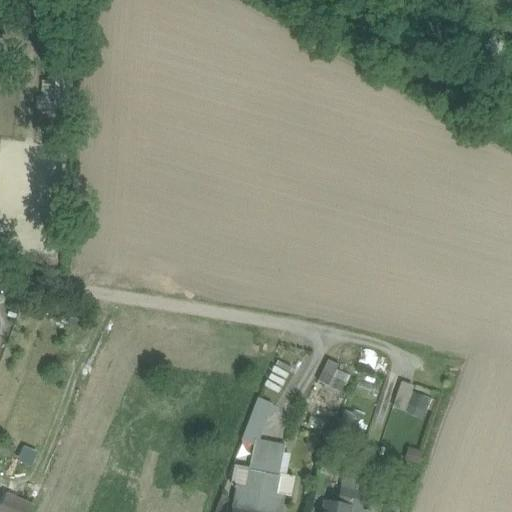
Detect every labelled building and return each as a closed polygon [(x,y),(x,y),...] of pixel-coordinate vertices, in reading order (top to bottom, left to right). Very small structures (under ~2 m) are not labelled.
[(58,7),(49,7),(49,16),(58,16),(58,7)] [(43,145),(42,156),(68,157),(70,120),(59,119),(58,145),(43,145)] [(90,315),(75,313),(73,327),(88,329),(90,315)] [(327,362),(317,383),(328,388),(333,377),(338,367),(327,362)] [(343,382),(333,377),(328,388),(338,393),(343,382)] [(379,388),(361,382),(357,394),(375,400),(379,388)] [(437,399),(420,392),(416,404),(433,410),(437,399)] [(328,421),(311,416),(308,426),(325,431),(328,421)] [(347,430),(337,425),(332,436),(342,440),(347,430)] [(342,440),(332,436),(327,447),(338,450),(342,440)] [(270,444),(255,441),(249,470),(264,473),(270,444)] [(285,447),(270,444),(264,473),(279,476),(285,447)] [(38,452),(26,447),(21,460),(33,465),(38,452)] [(319,473),(330,476),(338,450),(327,447),(319,473)] [(405,465),(398,489),(407,492),(414,468),(405,465)] [(249,471),(238,467),(231,486),(234,487),(234,489),(236,490),(245,492),(249,471),(248,471),(249,471)] [(264,473),(249,470),(249,471),(248,471),(249,471),(245,492),(260,495),(264,473)] [(279,476),(264,473),(260,495),(275,498),(279,476)] [(330,476),(319,473),(313,494),(324,498),(330,476)] [(290,478),(279,476),(275,498),(284,499),(285,497),(290,497),(293,479),(292,479),(293,477),(291,476),(290,478)] [(355,481),(343,479),(341,489),(353,492),(355,481)] [(353,492),(365,494),(367,483),(355,481),(353,492)] [(341,489),(337,507),(350,510),(353,492),(341,489)] [(245,492),(236,490),(231,511),(256,511),(260,495),(245,492)] [(353,492),(350,510),(362,511),(365,494),(353,492)] [(275,498),(260,495),(256,511),(281,511),(284,499),(275,498)] [(29,511),(31,507),(5,496),(0,508),(0,511),(29,511)]
